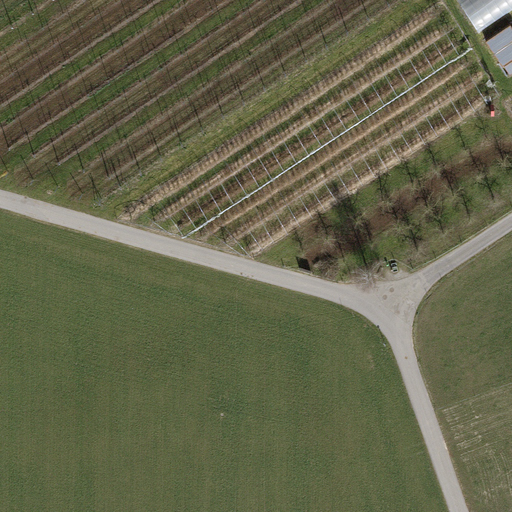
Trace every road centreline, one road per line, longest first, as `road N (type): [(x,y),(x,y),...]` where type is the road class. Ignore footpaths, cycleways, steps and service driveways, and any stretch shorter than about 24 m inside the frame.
road 1 (unclassified): [(389,307),(0,198)]
road 2 (unclassified): [(459,511),(389,307)]
road 3 (unclassified): [(511,220),(389,307)]
